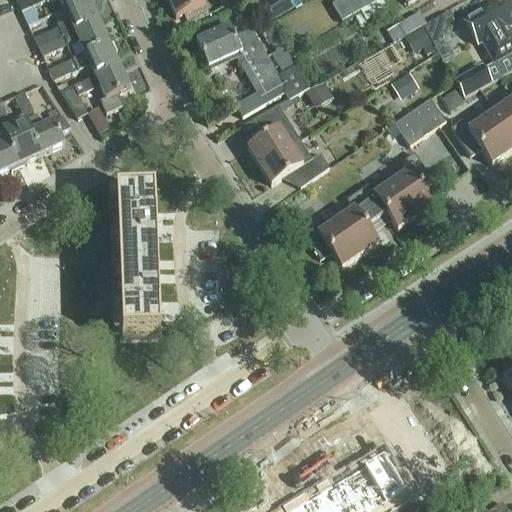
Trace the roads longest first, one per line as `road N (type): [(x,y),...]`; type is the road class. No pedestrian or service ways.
road 1 (residential): [(62,494),(21,422),(19,257)]
road 2 (residential): [(177,119),(309,327)]
road 3 (residential): [(309,327),(511,188)]
road 4 (tertiary): [(135,511),(336,372)]
road 5 (residential): [(177,119),(0,232)]
road 6 (residential): [(225,384),(62,494)]
road 7 (residential): [(225,384),(181,296),(179,216)]
road 8 (residential): [(511,458),(422,314)]
road 9 (residential): [(123,0),(177,119)]
